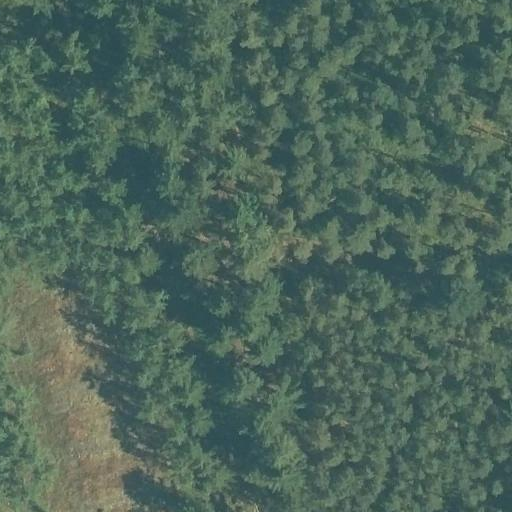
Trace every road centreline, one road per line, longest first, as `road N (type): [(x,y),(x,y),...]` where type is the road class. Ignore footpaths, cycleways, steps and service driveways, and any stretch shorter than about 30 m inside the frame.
road 1 (track): [(246,511),(76,0)]
road 2 (track): [(317,511),(204,0)]
road 3 (track): [(511,303),(235,149)]
